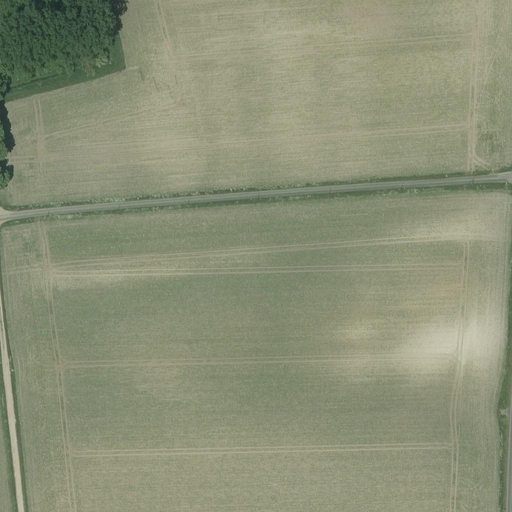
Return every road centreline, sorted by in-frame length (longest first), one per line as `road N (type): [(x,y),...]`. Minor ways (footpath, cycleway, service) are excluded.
road 1 (unclassified): [(511,178),(0,217)]
road 2 (unclassified): [(22,511),(0,311)]
